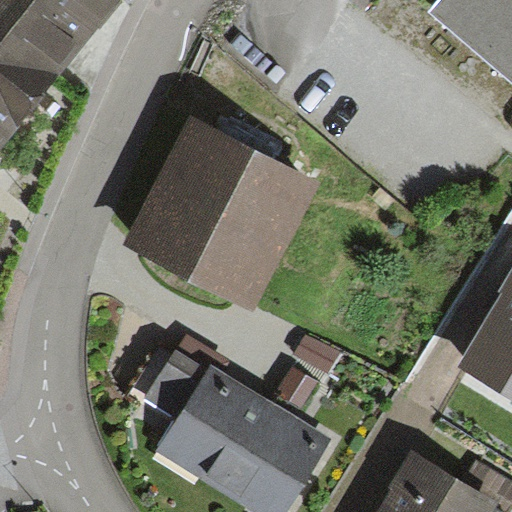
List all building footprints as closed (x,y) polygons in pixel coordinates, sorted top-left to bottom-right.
[(127,0),(0,0),(0,160),(125,9),(127,0)] [(511,0),(451,0),(430,27),(511,92),(511,0)] [(321,191),(192,122),(122,253),(251,322),(321,191)] [(511,279),(454,374),(511,409),(511,279)] [(251,511),(291,511),(335,442),(211,366),(207,372),(164,346),(134,394),(180,423),(160,455),(251,511)] [(491,511),(406,464),(378,511),(491,511)]
